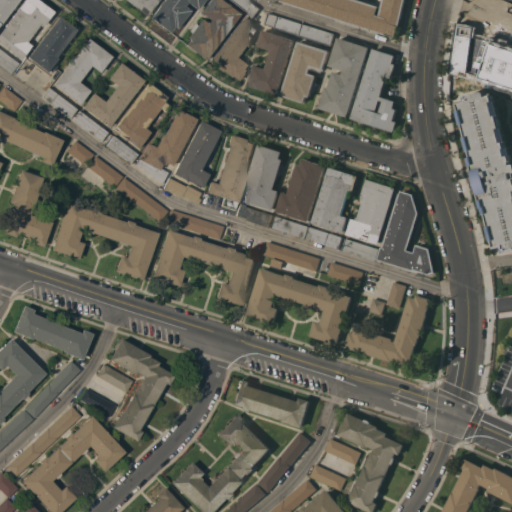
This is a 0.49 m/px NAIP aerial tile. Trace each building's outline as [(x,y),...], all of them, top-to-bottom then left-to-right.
[(0,0),(18,0),(0,25),(0,0)] [(0,31),(23,0),(38,0),(53,11),(42,27),(39,24),(26,41),(31,45),(20,59),(0,43),(0,31)] [(157,0),(146,16),(124,0),(157,0)] [(162,0),(203,0),(196,10),(186,2),(184,6),(190,10),(185,16),(187,18),(182,24),(180,23),(176,29),(173,27),(169,32),(149,18),(162,0)] [(205,60),(185,45),(189,40),(187,37),(191,32),(189,31),(195,23),(196,25),(201,19),(207,23),(209,20),(199,12),(208,0),(221,0),(225,3),(226,2),(229,5),(228,6),(239,14),(205,60)] [(244,11),(230,0),(249,0),(252,2),(245,11),(244,11)] [(387,33),(387,34),(281,0),(405,0),(400,25),(396,36),(387,33)] [(252,2),(259,8),(252,17),(245,11),(252,2)] [(265,23),(268,12),(303,23),(300,34),(265,23)] [(58,16),(76,29),(56,57),(57,58),(54,63),(57,66),(52,72),(49,69),(47,72),(27,57),(58,16)] [(243,16),(253,24),(253,25),(258,29),(255,33),(256,34),(246,47),(244,45),(236,57),(245,65),(242,69),(244,70),(242,72),(243,73),(237,81),(231,76),(230,77),(222,71),(221,72),(208,62),(243,16)] [(303,23),(334,33),(331,44),(300,34),(303,23)] [(278,94),(249,85),(256,64),(267,68),(272,49),(259,45),(264,28),(295,38),(278,94)] [(348,116),(320,107),(326,86),(329,87),(334,71),(343,73),(344,69),(330,65),(339,36),(370,46),(348,116)] [(112,56),(99,73),(90,66),(78,82),(90,90),(79,105),(53,84),(88,38),(112,56)] [(299,40),(330,50),(323,72),(311,68),(310,72),(317,74),(315,80),(318,81),(315,91),(312,90),(310,97),(307,96),(305,102),(282,95),(299,40)] [(374,47),(396,54),(393,62),(396,63),(392,77),(387,76),(381,96),(396,101),(394,108),(398,109),(394,120),(398,121),(395,131),(352,117),(374,47)] [(0,65),(0,49),(18,63),(10,73),(0,65)] [(108,127),(82,107),(93,93),(104,101),(116,85),(107,79),(119,62),(143,80),(108,127)] [(123,116),(122,115),(141,90),(142,91),(148,83),(166,97),(163,101),(169,106),(165,112),(159,108),(144,128),(149,132),(138,148),(116,132),(117,131),(114,128),(123,116)] [(21,100),(13,111),(0,100),(0,90),(3,86),(21,100)] [(42,97),(49,88),(76,109),(69,118),(42,97)] [(484,207),(483,207),(479,193),(481,192),(481,190),(479,190),(475,176),(474,174),(476,173),(475,170),(473,171),(470,157),(472,156),(471,150),(469,151),(467,141),(466,136),(467,136),(464,124),(462,124),(457,102),(469,99),(468,94),(473,92),(473,93),(485,90),(487,91),(488,95),(494,94),(496,100),(497,100),(501,114),(500,114),(503,127),(504,126),(505,132),(508,141),(507,141),(508,147),(510,146),(511,155),(511,249),(500,252),(499,247),(496,248),(494,243),(494,240),(492,240),(489,226),(490,226),(487,213),(486,214),(485,212),(484,207)] [(196,119),(171,166),(166,163),(164,165),(161,164),(159,168),(167,172),(161,183),(152,178),(153,176),(143,171),(144,170),(135,165),(138,159),(137,158),(141,150),(143,151),(147,143),(155,147),(161,134),(163,135),(177,109),(196,119)] [(107,132),(100,141),(72,120),(79,111),(107,132)] [(0,112),(13,118),(12,119),(42,132),(42,131),(61,140),(52,162),(51,162),(50,165),(40,161),(41,157),(37,155),(36,157),(30,154),(31,153),(5,141),(4,142),(0,140),(0,112)] [(198,123),(197,123),(199,120),(219,131),(199,169),(208,174),(201,188),(187,180),(186,182),(184,180),(172,173),(198,123)] [(237,202),(236,202),(233,210),(220,205),(222,198),(205,192),(209,181),(216,184),(228,146),(226,145),(230,134),(256,143),(237,202)] [(137,154),(129,163),(105,145),(113,135),(137,154)] [(84,165),(66,151),(74,140),(92,154),(84,165)] [(260,144),(283,151),(280,158),(284,159),(282,163),(284,164),(280,175),(279,174),(274,188),(280,190),(274,209),(242,199),(260,144)] [(122,176),(114,187),(87,167),(95,156),(122,176)] [(309,220),(307,220),(307,221),(303,219),(303,218),(277,210),(283,191),(289,193),(293,179),(291,179),(295,168),(297,168),(298,164),(301,164),(303,158),(326,165),(309,220)] [(330,166),(359,175),(354,190),(353,190),(352,191),(351,191),(343,214),(348,216),(344,231),(323,225),(322,229),(316,227),(318,223),(312,222),(330,166)] [(19,170),(42,178),(32,205),(28,214),(50,222),(42,246),(32,243),(33,239),(28,237),(29,239),(19,235),(20,234),(16,233),(15,237),(4,233),(10,214),(8,213),(11,203),(8,202),(19,170)] [(167,210),(159,221),(115,188),(123,177),(167,210)] [(169,178),(185,187),(186,185),(200,192),(197,197),(199,198),(200,199),(197,203),(188,201),(181,196),(180,197),(164,189),(162,188),(168,177),(169,178)] [(379,243),(348,233),(352,217),(358,219),(365,195),(364,195),(364,194),(363,193),(368,178),(397,187),(379,243)] [(382,246),(383,247),(400,192),(401,192),(402,190),(414,193),(420,212),(408,249),(415,251),(417,243),(430,248),(436,272),(430,273),(414,269),(414,270),(378,258),(382,246)] [(99,211),(98,213),(124,222),(125,220),(132,223),(132,225),(156,233),(140,280),(113,271),(118,256),(124,258),(128,246),(124,244),(124,246),(118,243),(118,242),(91,233),(91,234),(84,232),(85,231),(80,229),(76,242),(82,244),(77,259),(50,250),(66,202),(99,211)] [(272,214),(269,226),(236,215),(240,204),(272,214)] [(223,226),(218,239),(166,222),(170,209),(223,226)] [(307,238),(272,227),(275,215),(310,226),(307,238)] [(342,236),(339,248),(307,238),(310,226),(342,236)] [(150,277),(166,230),(190,238),(191,236),(199,238),(198,240),(224,248),(224,246),(232,249),(232,250),(257,259),(241,306),(214,298),(219,282),(225,284),(229,272),(181,256),(177,268),(183,270),(178,286),(150,277)] [(379,248),(375,260),(342,249),(346,237),(379,248)] [(263,253),(268,240),(321,257),(316,270),(263,253)] [(364,271),(360,284),(327,274),(331,261),(364,271)] [(287,275),(288,273),(295,275),(295,277),(321,285),(321,283),(329,286),(329,288),(353,296),(338,344),(311,335),(316,319),(322,321),(325,309),(277,294),(273,306),(279,308),(274,323),(247,315),(262,267),(287,275)] [(394,281),(407,285),(400,307),(387,302),(394,281)] [(427,313),(428,313),(421,336),(420,336),(417,345),(417,344),(411,361),(407,360),(406,363),(393,359),(392,361),(346,346),(350,332),(354,333),(356,326),(393,338),(393,340),(396,341),(410,295),(416,297),(417,294),(432,298),(427,313)] [(386,301),(382,314),(370,310),(374,297),(386,301)] [(62,352),(63,350),(31,338),(31,339),(12,331),(22,306),(32,310),(31,313),(80,333),(81,330),(91,334),(81,359),(62,352)] [(149,355),(148,356),(158,362),(156,365),(173,375),(167,385),(165,384),(155,400),(154,400),(147,413),(148,413),(138,430),(141,431),(135,441),(111,427),(121,409),(122,410),(139,380),(140,380),(142,377),(135,373),(134,375),(107,359),(119,338),(149,355)] [(44,373),(26,392),(27,393),(22,399),(20,398),(1,417),(2,419),(0,421),(0,389),(14,375),(5,366),(0,370),(0,348),(9,339),(44,373)] [(23,408),(69,360),(79,370),(33,418),(23,408)] [(131,380),(124,392),(95,376),(102,364),(131,380)] [(251,381),(250,384),(299,400),(301,396),(311,400),(303,427),(283,420),(283,419),(252,409),(251,410),(232,404),(240,377),(251,381)] [(114,405),(108,417),(78,400),(85,388),(114,405)] [(70,406),(79,416),(15,476),(6,466),(70,406)] [(0,429),(22,409),(32,419),(0,448),(0,429)] [(365,419),(366,418),(367,419),(369,418),(370,419),(371,420),(372,420),(371,422),(379,425),(378,427),(389,432),(387,436),(405,444),(400,454),(397,452),(395,457),(396,457),(395,459),(395,460),(395,462),(394,462),(393,464),(392,463),(380,490),(381,490),(381,492),(380,492),(380,494),(380,495),(379,495),(378,497),(377,496),(375,501),(378,502),(374,511),(371,511),(348,501),(357,482),(358,483),(372,451),(373,452),(375,448),(367,444),(366,446),(339,433),(349,411),(365,419)] [(272,448),(254,466),(255,468),(250,474),(248,472),(229,492),(231,494),(225,500),(224,498),(210,511),(200,511),(170,482),(189,462),(201,473),(198,476),(201,479),(200,480),(206,486),(209,483),(208,482),(212,477),(214,479),(241,449),(235,443),(234,444),(231,442),(228,445),(216,434),(235,413),(272,448)] [(39,463),(38,462),(44,456),(45,458),(65,439),(64,437),(69,432),(71,434),(90,416),(123,452),(103,471),(92,460),(96,455),(87,446),(84,448),(86,450),(84,451),(84,452),(83,453),(82,453),(81,455),(79,453),(58,473),(60,474),(59,475),(58,476),(57,477),(56,478),(55,479),(53,477),(50,481),(59,490),(64,486),(75,498),(59,511),(49,511),(20,481),(39,463)] [(301,431),(311,440),(268,491),(258,482),(301,431)] [(361,451),(356,464),(325,449),(331,437),(361,451)] [(442,511),(465,469),(462,467),(466,457),(484,466),(486,463),(496,468),(496,467),(511,475),(511,501),(488,489),(489,487),(482,483),(480,487),(480,488),(468,511),(442,511)] [(347,477),(341,490),(310,475),(315,463),(347,477)] [(0,490),(0,471),(16,488),(7,497),(0,490)] [(268,511),(308,478),(317,488),(288,511),(268,511)] [(223,511),(257,483),(266,493),(243,511),(223,511)] [(141,511),(157,497),(155,495),(163,487),(182,507),(176,511),(141,511)] [(300,511),(302,511),(300,509),(307,504),(308,505),(328,488),(347,511),(300,511)] [(0,511),(0,503),(5,498),(15,507),(9,511),(0,511)] [(19,511),(28,503),(37,511),(19,511)]
